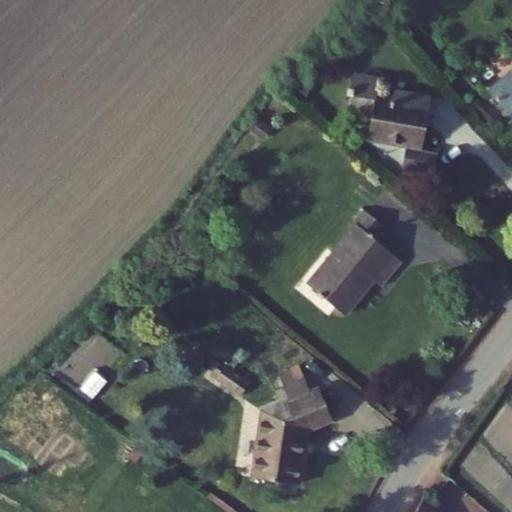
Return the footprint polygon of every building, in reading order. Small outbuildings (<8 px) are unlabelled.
[(511,74),(483,100),(510,132),(511,130),(511,74)] [(373,93),(348,88),(342,114),(342,118),(343,121),(345,124),(348,126),(365,130),(361,152),(398,159),(413,163),(423,115),(387,108),(385,117),(369,113),(373,93)] [(412,166),(413,163),(398,159),(397,163),(393,182),(424,189),(428,169),(412,166)] [(377,242),(359,224),(348,236),(350,237),(311,280),(316,284),(301,300),(331,327),(362,294),(370,302),(393,278),(366,254),(377,242)] [(223,367),(216,383),(243,396),(251,380),(223,367)] [(212,390),(203,400),(220,416),(229,407),(212,390)] [(243,441),(230,504),(269,511),(275,511),(286,463),(315,451),(300,420),(243,441)] [(47,511),(68,511),(73,506),(31,480),(21,496),(47,511)]
